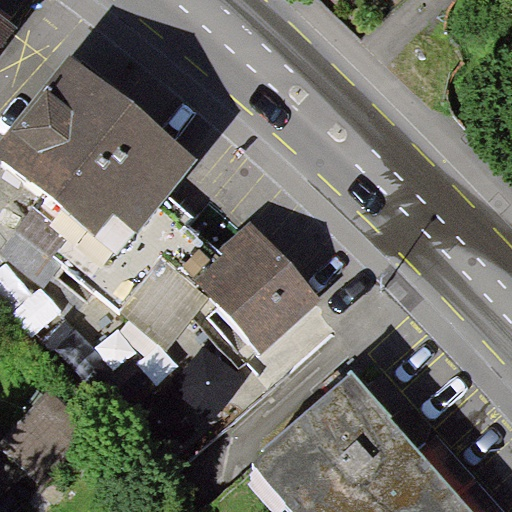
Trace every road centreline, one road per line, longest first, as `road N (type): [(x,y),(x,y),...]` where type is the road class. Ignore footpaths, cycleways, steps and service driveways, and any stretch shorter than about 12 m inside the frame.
road 1 (unknown): [(432,222),(293,387),(227,425),(181,428),(134,408),(88,379),(0,291)]
road 2 (primary): [(511,303),(318,103),(199,0)]
